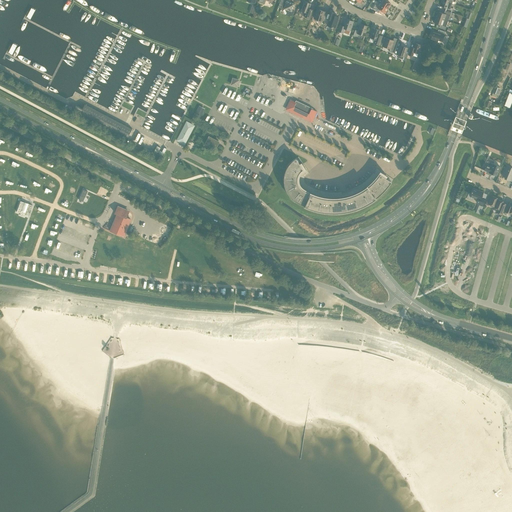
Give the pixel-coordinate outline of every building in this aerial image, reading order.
[(290,0),(280,0),(278,7),(285,9),(286,8),(288,12),(287,14),(292,16),(294,11),(292,10),(294,4),(290,2),(290,0)] [(355,0),(359,2),(357,5),(362,8),(365,3),(362,1),(362,0),(355,0)] [(386,0),(380,0),(382,1),(380,3),(381,4),(384,6),(387,8),(388,8),(391,4),(386,0)] [(442,0),(441,0),(439,5),(446,7),(445,10),(451,13),(452,10),(453,7),(454,4),(450,3),(442,0)] [(313,10),(309,9),(311,4),(304,1),(301,11),(305,12),(304,16),(306,17),(305,19),(309,20),(312,13),(313,10)] [(384,6),(381,4),(379,6),(376,4),(372,9),(377,12),(379,9),(385,13),(388,8),(387,8),(384,6)] [(318,9),(314,19),(322,21),(322,20),(325,21),(327,14),(324,14),(325,12),(318,9)] [(451,13),(445,10),(444,13),(437,11),(435,17),(448,21),(451,13)] [(335,28),(339,17),(334,16),(335,13),(329,11),(326,18),(329,20),(327,25),(335,28)] [(448,21),(435,17),(434,22),(440,24),(439,27),(445,30),(448,21)] [(340,25),(338,31),(343,33),(345,29),(350,31),(353,21),(345,19),(343,26),(340,25)] [(365,36),(368,26),(361,24),(358,31),(355,30),(353,36),(358,37),(360,34),(365,36)] [(379,45),(382,39),(378,38),(381,31),(373,28),(370,38),(375,39),(373,43),(379,45)] [(446,32),(438,29),(437,32),(431,30),(429,36),(431,37),(431,39),(438,41),(438,40),(442,42),(445,34),(446,32)] [(392,52),(397,39),(394,38),(393,40),(386,38),(385,40),(383,39),(381,43),(384,44),(383,46),(390,48),(389,51),(392,52)] [(402,42),(398,40),(395,49),(399,50),(397,54),(404,57),(407,48),(401,45),(402,42)] [(417,57),(418,54),(421,45),(415,43),(413,50),(410,49),(408,55),(412,56),(413,55),(417,57)] [(295,102),(290,99),(290,100),(291,100),(287,108),(287,110),(302,117),(302,118),(303,117),(312,122),(317,111),(313,110),(314,109),(296,101),(295,102)] [(85,104),(82,109),(76,106),(73,111),(127,139),(132,129),(85,104)] [(498,116),(480,109),(476,117),(495,124),(498,116)] [(194,126),(187,122),(177,140),(184,143),(194,126)] [(217,146),(219,142),(209,137),(205,143),(213,148),(215,145),(217,146)] [(167,149),(164,148),(162,152),(160,151),(157,155),(162,157),(167,149)] [(343,198),(340,198),(339,199),(337,199),(335,199),(334,199),(331,199),(329,199),(327,198),(325,198),(323,198),(321,197),(319,197),(317,196),(316,196),(314,195),(312,194),(311,194),(309,193),(307,192),(306,191),(304,190),(302,189),(301,188),(300,187),(300,186),(299,185),(298,184),(298,183),(298,182),(297,181),(297,180),(297,179),(297,178),(298,177),(298,176),(298,175),(299,174),(299,173),(300,172),(301,171),(302,170),(303,169),(296,158),(295,159),(294,159),(293,161),(292,161),(291,162),(290,163),(289,164),(289,165),(288,166),(287,168),(286,169),(286,170),(285,172),(285,173),(285,174),(284,175),(284,176),(284,177),(284,178),(284,180),(284,182),(284,183),(284,184),(285,185),(285,186),(285,187),(285,188),(286,188),(286,190),(287,192),(288,193),(289,194),(290,195),(291,197),(292,198),(293,199),(295,200),(297,202),(299,203),(301,204),(303,205),(305,206),(308,207),(310,208),(312,209),(314,209),(316,210),(319,211),(321,211),(323,211),(326,212),(328,212),(330,212),(333,212),(335,212),(338,212),(340,212),(342,212),(345,211),(347,211),(350,210),(352,210),(354,209),(357,208),(359,208),(361,207),(364,206),(366,205),(368,203),(370,202),(372,201),(373,200),(375,199),(377,197),(379,196),(381,194),(382,193),(384,191),(385,189),(387,187),(389,185),(390,184),(391,182),(380,174),(379,176),(378,177),(377,179),(376,180),(375,181),(373,183),(372,184),(370,185),(369,186),(368,188),(366,189),(364,190),(363,191),(361,192),(360,193),(355,194),(351,196),(347,197),(343,198)] [(496,176),(500,167),(493,164),(491,167),(486,165),(484,170),(489,172),(489,173),(496,176)] [(511,181),(511,179),(511,169),(511,170),(511,169),(511,167),(506,165),(502,175),(505,176),(504,178),(511,181)] [(480,191),(473,188),(471,194),(469,193),(467,198),(471,200),(473,199),(474,197),(478,199),(477,202),(483,205),(486,199),(481,197),(483,192),(480,191)] [(489,204),(495,207),(497,203),(496,203),(497,199),(498,198),(492,196),(491,199),(488,197),(486,204),(489,205),(489,204)] [(497,203),(495,207),(495,208),(498,209),(497,212),(502,214),(506,204),(503,203),(504,202),(497,199),(496,203),(497,203)] [(24,215),(28,216),(32,205),(21,201),(17,212),(20,213),(20,214),(24,216),(24,215)] [(129,212),(117,207),(115,213),(117,214),(113,223),(115,223),(114,225),(113,225),(110,231),(124,236),(131,219),(126,218),(129,212)] [(165,265),(169,257),(164,255),(160,263),(165,265)]
